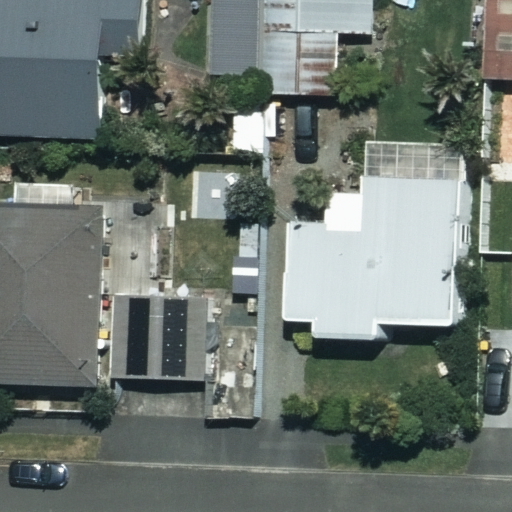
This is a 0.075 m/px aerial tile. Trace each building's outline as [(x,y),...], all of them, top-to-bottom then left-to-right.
[(46,0),(0,0),(0,138),(184,139),(184,7),(46,6),(46,0)] [(379,0),(273,0),(275,98),(341,97),(341,35),(380,35),(379,0)] [(511,0),(496,0),(492,158),(511,158),(511,0)] [(473,147),(372,143),(370,196),(335,194),(333,231),(297,229),(293,339),(388,343),(389,328),(466,331),(473,147)] [(103,212),(0,211),(0,385),(103,386),(103,212)] [(205,379),(202,298),(118,301),(120,381),(205,379)]
